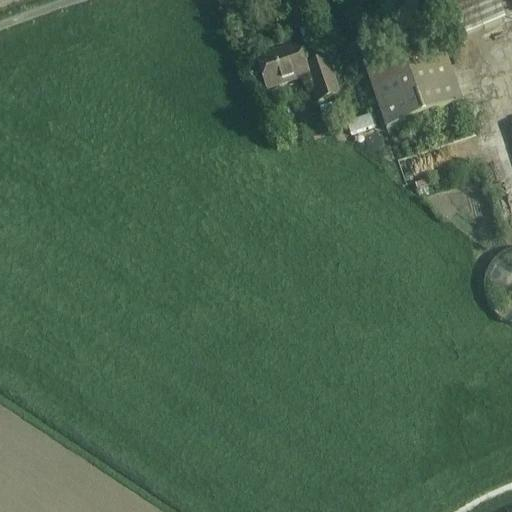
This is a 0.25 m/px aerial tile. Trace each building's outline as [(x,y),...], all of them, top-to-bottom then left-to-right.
[(511,0),(495,0),(504,24),(511,20),(511,0)] [(257,60),(268,92),(309,78),(318,104),(340,96),(328,61),(306,68),(299,48),(276,56),(275,54),(257,60)] [(387,132),(463,106),(443,49),(367,75),(387,132)] [(457,139),(447,147),(454,158),(465,150),(457,139)] [(414,188),(417,197),(430,192),(427,183),(414,188)]
